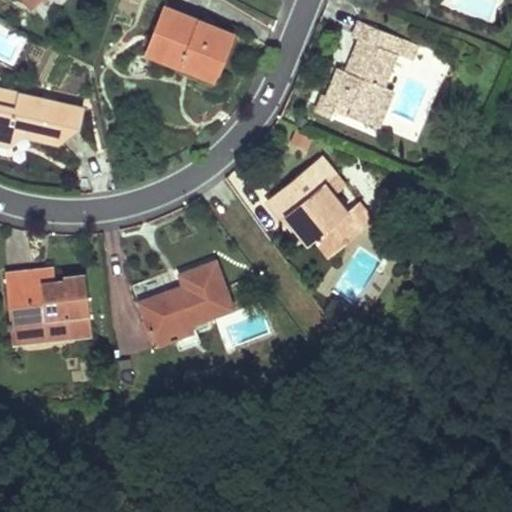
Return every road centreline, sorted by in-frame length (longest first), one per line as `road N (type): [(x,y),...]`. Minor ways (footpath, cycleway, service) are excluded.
road 1 (residential): [(0,199),(82,213),(144,201),(201,173),(260,117),(310,0)]
road 2 (track): [(201,173),(332,349)]
